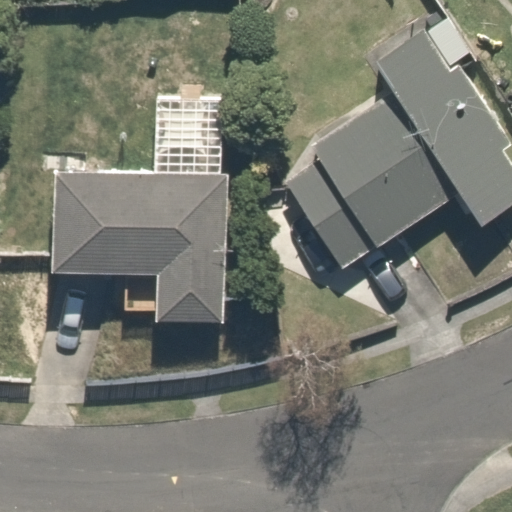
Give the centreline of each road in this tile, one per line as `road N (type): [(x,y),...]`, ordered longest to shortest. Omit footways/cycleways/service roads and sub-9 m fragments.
road 1 (residential): [(341,452),(225,473),(0,483)]
road 2 (residential): [(511,386),(341,452)]
